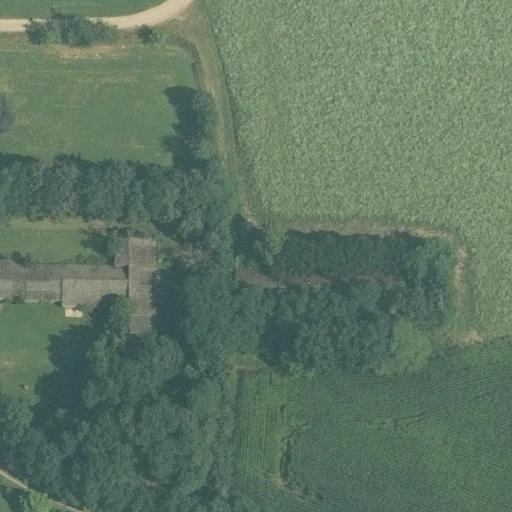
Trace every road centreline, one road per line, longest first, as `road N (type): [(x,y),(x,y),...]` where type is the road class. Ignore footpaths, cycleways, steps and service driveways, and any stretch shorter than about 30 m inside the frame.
road 1 (track): [(174,6),(200,43),(232,235),(409,256)]
road 2 (track): [(181,0),(147,20),(113,26),(0,26)]
